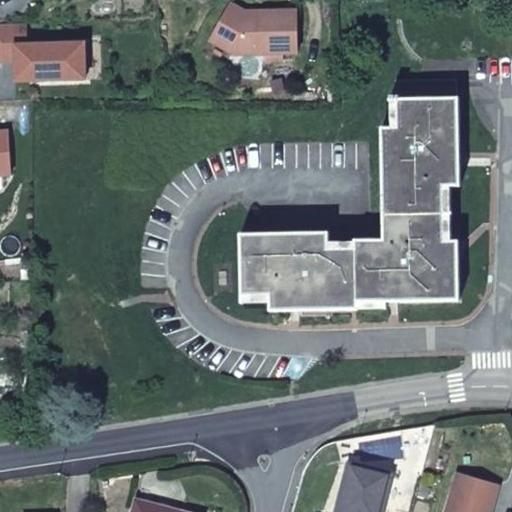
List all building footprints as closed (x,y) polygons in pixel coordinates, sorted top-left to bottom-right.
[(243,11),(228,4),(211,35),(235,48),(262,47),(262,53),(296,52),(295,10),(243,11)] [(24,23),(0,24),(0,61),(15,61),(16,82),(84,79),(83,43),(24,45),(24,23)] [(235,48),(211,35),(209,40),(234,53),(262,53),(262,47),(235,48)] [(328,234),(239,235),(241,294),(271,294),(271,309),(356,310),(356,302),(458,300),(458,243),(443,242),(443,187),(459,186),(458,98),(455,98),(455,79),(396,80),(396,129),(382,130),(382,241),(355,242),(355,249),(329,250),(328,234)] [(0,175),(11,175),(8,131),(0,131),(0,175)] [(336,511),(380,511),(391,475),(352,465),(341,504),(339,503),(336,511)] [(396,511),(399,511),(412,511),(423,474),(407,469),(396,511)] [(489,511),(497,487),(458,475),(447,511),(489,511)] [(176,511),(136,502),(133,511),(176,511)]
